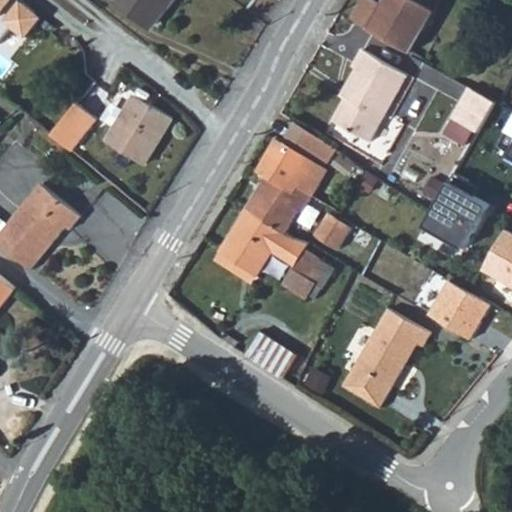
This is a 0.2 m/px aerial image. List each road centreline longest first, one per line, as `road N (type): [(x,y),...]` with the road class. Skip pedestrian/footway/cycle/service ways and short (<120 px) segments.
road 1 (residential): [(447,484),(412,482),(132,305)]
road 2 (tertiary): [(316,0),(132,305)]
road 3 (tertiary): [(132,305),(14,511)]
